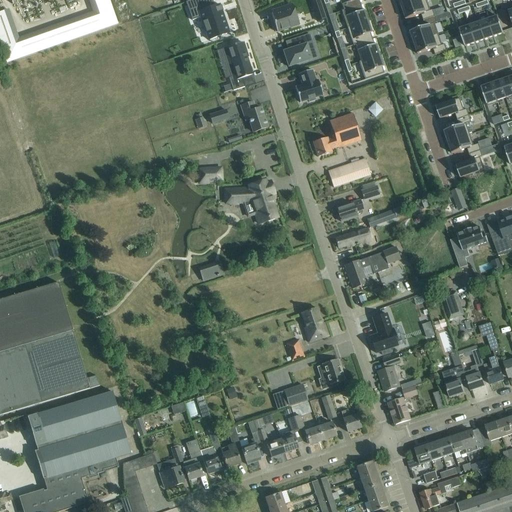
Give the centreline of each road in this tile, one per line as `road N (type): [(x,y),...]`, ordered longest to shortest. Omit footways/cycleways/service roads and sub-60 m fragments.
road 1 (unclassified): [(388,438),(244,0)]
road 2 (residential): [(203,511),(212,495),(388,438)]
road 3 (residential): [(388,438),(511,397)]
